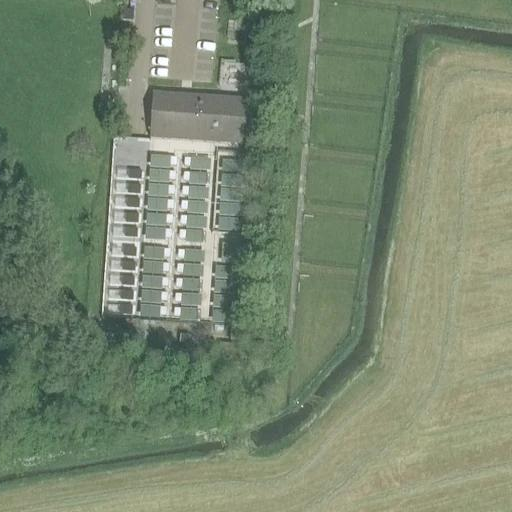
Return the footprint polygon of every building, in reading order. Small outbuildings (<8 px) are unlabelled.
[(122,11),(121,22),(132,23),(133,12),(122,11)] [(150,140),(257,147),(260,103),(153,96),(150,140)] [(0,328),(12,326),(5,266),(0,266),(0,328)] [(230,329),(229,336),(229,340),(243,341),(244,330),(230,329)] [(218,367),(242,369),(243,345),(220,343),(218,367)]
